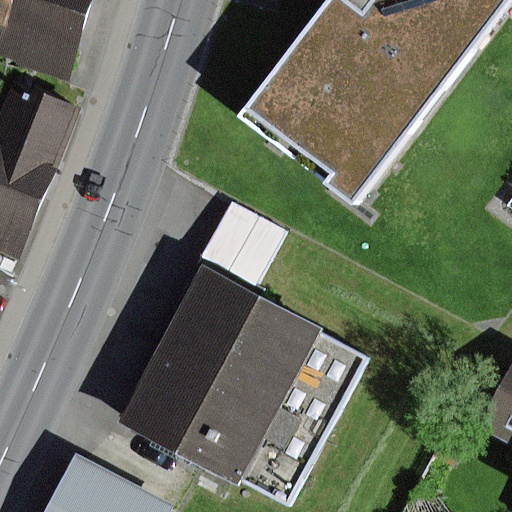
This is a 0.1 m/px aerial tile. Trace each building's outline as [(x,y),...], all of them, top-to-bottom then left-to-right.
[(0,0),(0,22),(3,23),(0,33),(0,53),(81,81),(109,0),(0,0)] [(511,1),(511,0),(340,0),(245,131),(360,213),(511,1)] [(93,109),(19,80),(0,127),(0,249),(32,262),(93,109)] [(206,261),(255,287),(283,234),(234,208),(206,261)] [(361,357),(197,271),(116,425),(233,486),(236,479),(283,504),(361,357)] [(511,449),(511,361),(475,429),(511,449)] [(174,511),(78,464),(53,511),(174,511)]
